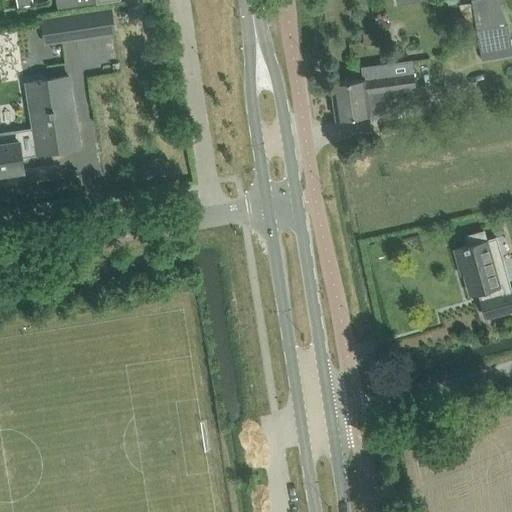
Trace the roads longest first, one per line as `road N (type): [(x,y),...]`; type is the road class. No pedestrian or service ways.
road 1 (residential): [(214,217),(179,0)]
road 2 (residential): [(0,253),(214,217)]
road 3 (tertiary): [(269,211),(304,415)]
road 4 (tertiary): [(328,408),(297,207)]
road 5 (tertiary): [(297,207),(278,88),(252,21)]
road 6 (tertiary): [(252,21),(252,91),(269,211)]
road 7 (residential): [(357,414),(511,367)]
